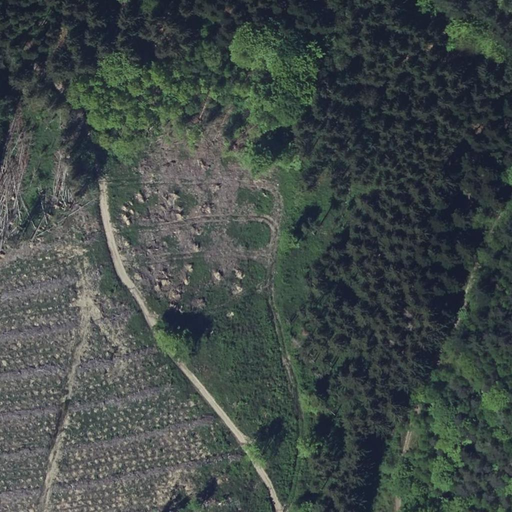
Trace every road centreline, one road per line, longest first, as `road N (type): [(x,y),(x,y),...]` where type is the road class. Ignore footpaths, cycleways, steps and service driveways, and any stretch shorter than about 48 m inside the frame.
road 1 (track): [(281,511),(264,474),(166,349),(123,274),(95,138),(73,98),(0,39)]
road 2 (track): [(511,213),(483,254),(378,511)]
